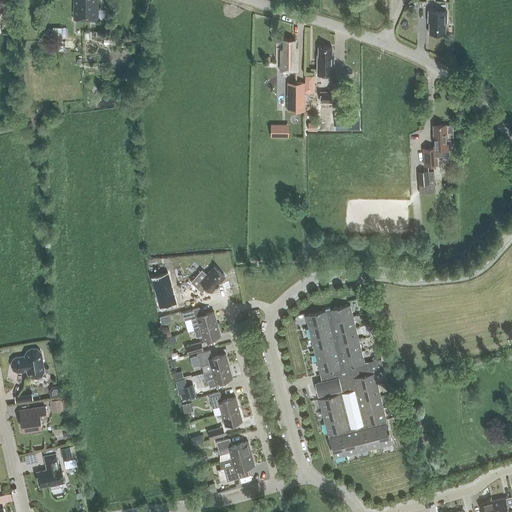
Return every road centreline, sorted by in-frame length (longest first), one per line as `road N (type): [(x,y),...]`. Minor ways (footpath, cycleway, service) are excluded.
road 1 (residential): [(273,311),(318,278),(458,275),(511,231)]
road 2 (residential): [(279,486),(228,312)]
road 3 (residential): [(307,474),(268,340),(273,311)]
road 4 (tertiary): [(511,146),(454,79),(383,43)]
road 5 (tertiary): [(383,43),(246,0)]
road 6 (residential): [(511,471),(397,511)]
